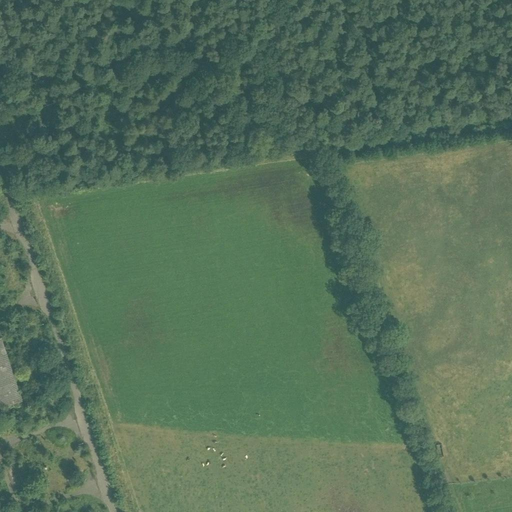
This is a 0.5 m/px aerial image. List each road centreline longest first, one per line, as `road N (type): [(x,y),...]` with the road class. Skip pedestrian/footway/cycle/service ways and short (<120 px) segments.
road 1 (unclassified): [(81,418),(0,172)]
road 2 (unclassified): [(7,442),(1,461),(19,504),(104,485)]
